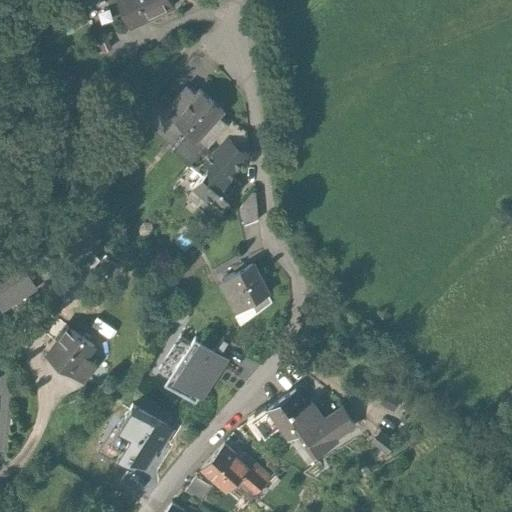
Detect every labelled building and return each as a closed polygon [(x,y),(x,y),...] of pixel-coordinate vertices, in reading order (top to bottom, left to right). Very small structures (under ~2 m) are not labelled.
[(147,9),(167,0),(124,0),(130,13),(146,6),(147,9)] [(191,126),(199,133),(219,111),(223,107),(199,85),(191,93),(183,86),(167,103),(191,126)] [(189,161),(228,119),(219,111),(199,133),(191,126),(172,146),(189,161)] [(212,215),(239,184),(229,175),(231,173),(231,171),(230,169),(232,162),(237,165),(249,151),(243,145),(225,139),(209,157),(213,161),(193,184),(203,194),(196,202),(212,215)] [(254,194),(241,207),(246,225),(258,221),(254,194)] [(267,295),(252,264),(223,278),(238,309),(267,295)] [(50,343),(76,364),(87,350),(95,340),(67,317),(58,328),(61,330),(50,343)] [(166,377),(197,398),(226,356),(196,335),(191,341),(181,334),(160,364),(170,371),(166,377)] [(87,350),(76,364),(85,372),(96,357),(87,350)] [(268,408),(269,409),(280,429),(288,440),(298,434),(314,460),(357,434),(343,411),(323,423),(311,403),(305,406),(296,391),(268,408)] [(172,424),(133,398),(111,432),(123,440),(119,447),(134,457),(137,450),(146,457),(162,433),(165,435),(172,424)] [(265,438),(280,429),(269,409),(253,419),(265,438)] [(202,462),(226,488),(239,476),(255,492),(251,496),(258,501),(280,480),(274,475),(270,479),(245,452),(240,455),(225,440),(202,462)] [(214,487),(197,471),(185,485),(204,498),(214,487)] [(172,495),(159,511),(198,511),(194,509),(192,511),(172,495)]
